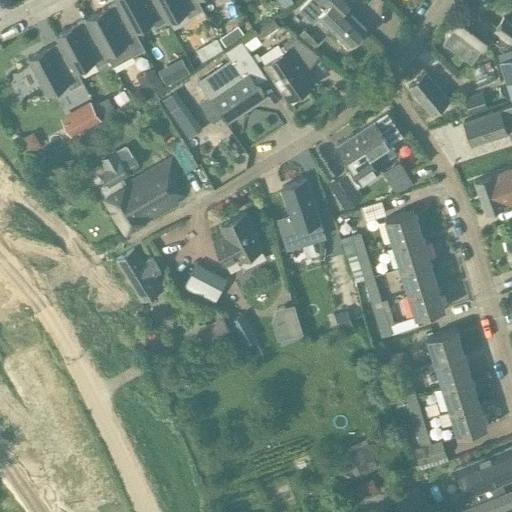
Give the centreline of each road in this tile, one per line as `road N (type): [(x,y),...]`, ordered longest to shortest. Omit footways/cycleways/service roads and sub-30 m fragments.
road 1 (residential): [(98,254),(238,183),(352,108),(380,80)]
road 2 (residential): [(511,365),(470,225),(442,168),(380,80)]
road 3 (unclassified): [(146,511),(65,344),(0,258)]
